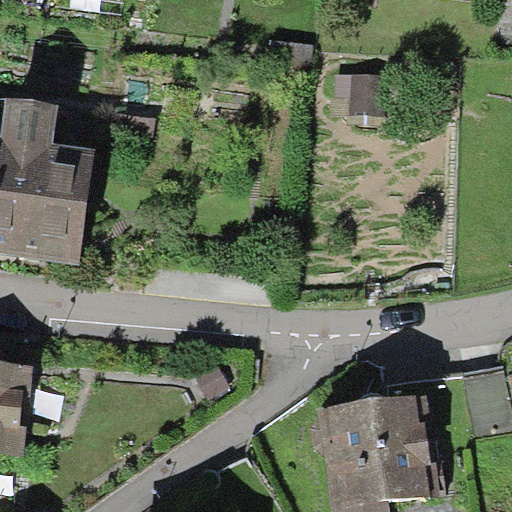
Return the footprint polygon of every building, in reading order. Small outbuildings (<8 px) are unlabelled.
[(354,117),(387,119),(390,75),(334,72),(332,97),(355,98),(354,117)] [(0,140),(0,251),(80,265),(98,153),(56,146),(62,107),(9,99),(3,141),(0,140)] [(0,450),(29,454),(38,366),(0,362),(0,450)] [(511,379),(510,380),(508,368),(466,376),(478,437),(511,430),(511,379)] [(398,511),(397,499),(439,495),(437,471),(427,398),(323,414),(335,511),(398,511)]
